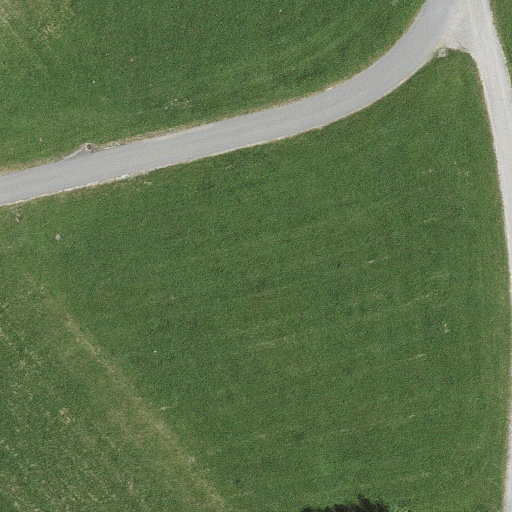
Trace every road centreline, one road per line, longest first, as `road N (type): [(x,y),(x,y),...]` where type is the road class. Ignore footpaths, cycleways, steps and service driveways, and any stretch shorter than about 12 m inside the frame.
road 1 (residential): [(453,0),(420,46),(348,99),(0,191)]
road 2 (track): [(452,6),(480,37),(496,79),(511,185)]
